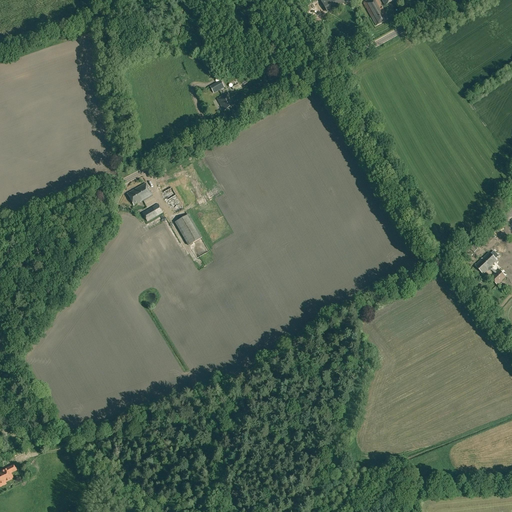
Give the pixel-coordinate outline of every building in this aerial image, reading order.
[(320,0),(326,10),(344,0),(320,0)] [(369,0),(364,3),(376,25),(387,19),(376,0),(369,0)] [(222,96),(228,107),(234,104),(228,93),(222,96)] [(217,99),(223,110),(228,107),(222,96),(217,99)] [(127,194),(133,206),(152,195),(150,190),(149,191),(148,188),(146,183),(127,194)] [(175,213),(183,209),(172,186),(164,189),(175,213)] [(142,212),(147,222),(162,213),(157,203),(142,212)] [(189,214),(175,222),(188,246),(202,238),(189,214)] [(471,248),(474,252),(479,248),(475,244),(471,248)] [(475,266),(483,274),(489,269),(491,267),(497,261),(489,253),(475,266)] [(496,272),(491,267),(489,269),(490,271),(492,270),(495,273),(491,277),(497,285),(506,277),(499,270),(496,272)] [(0,486),(6,484),(5,482),(12,479),(13,478),(11,473),(16,470),(14,465),(0,471),(0,486)]
